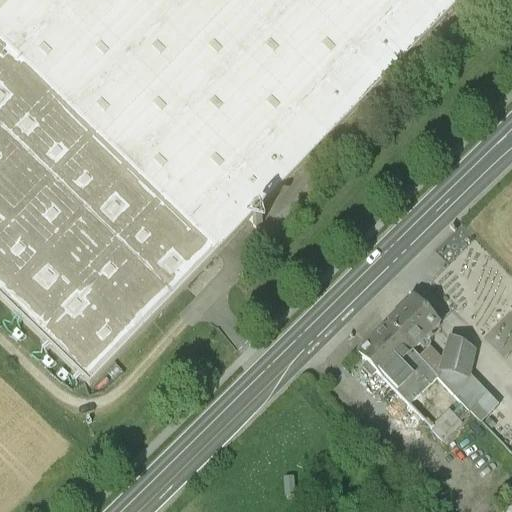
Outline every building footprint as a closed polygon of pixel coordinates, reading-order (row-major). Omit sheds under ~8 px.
[(0,0),(0,301),(89,388),(464,0),(0,0)] [(414,301),(387,327),(412,353),(421,343),(426,349),(434,341),(429,336),(439,327),(414,301)] [(412,353),(387,327),(357,355),(367,365),(363,369),(372,378),(375,375),(389,388),(400,377),(393,370),(412,353)] [(472,355),(450,343),(440,374),(457,378),(451,395),(459,403),(464,380),(467,381),(472,355)] [(459,403),(430,431),(442,444),(461,426),(458,423),(469,414),(459,403)]
